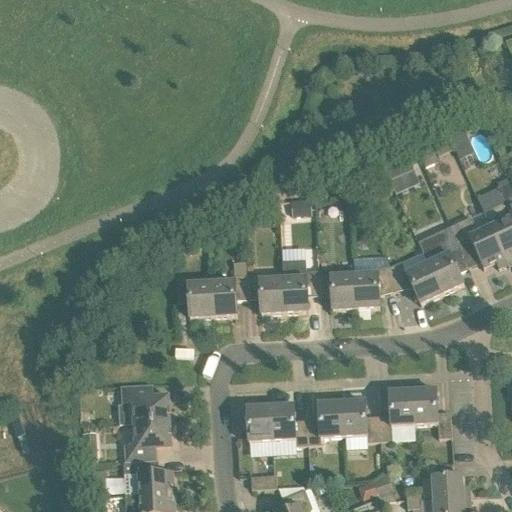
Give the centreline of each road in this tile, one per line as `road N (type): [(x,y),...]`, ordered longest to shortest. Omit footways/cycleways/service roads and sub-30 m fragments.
road 1 (residential): [(480,325),(420,342),(251,353),(223,372),(233,511)]
road 2 (residential): [(511,494),(483,425),(480,325)]
road 3 (residential): [(0,110),(32,132),(41,163),(39,184),(0,211)]
